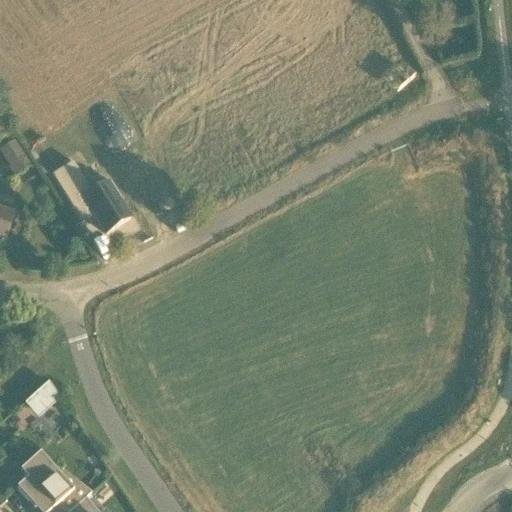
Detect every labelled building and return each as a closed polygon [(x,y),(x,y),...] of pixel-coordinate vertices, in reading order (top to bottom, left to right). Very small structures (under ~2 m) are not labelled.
[(0,154),(9,168),(25,158),(15,142),(0,151),(0,154)] [(78,158),(56,170),(82,220),(95,213),(105,233),(130,220),(119,199),(123,197),(114,181),(95,191),(78,158)] [(0,241),(5,243),(14,215),(0,210),(0,241)] [(49,385),(24,406),(38,421),(60,402),(49,385)] [(72,511),(91,495),(80,486),(68,496),(36,461),(33,464),(32,463),(20,474),(27,482),(17,491),(34,511),(35,510),(34,509),(38,506),(42,511),(52,511),(54,511),(55,511),(72,511)] [(94,511),(85,501),(72,511),(94,511)]
